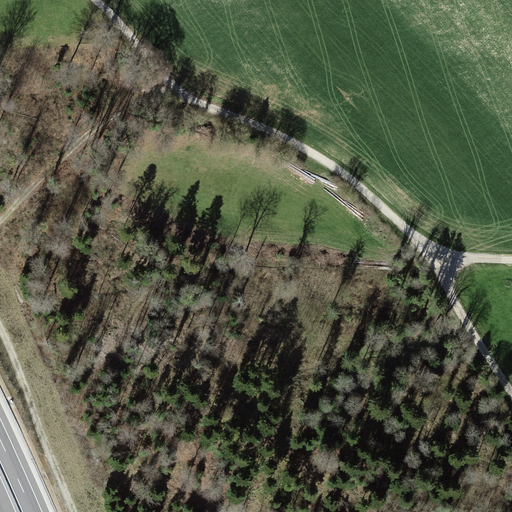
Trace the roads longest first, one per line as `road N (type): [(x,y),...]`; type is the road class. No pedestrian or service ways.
road 1 (track): [(511,258),(451,255),(421,241),(288,139),(174,88),(94,0)]
road 2 (track): [(174,88),(86,134),(0,219)]
road 3 (track): [(73,511),(0,329)]
road 4 (unclassified): [(511,397),(452,297),(451,255)]
